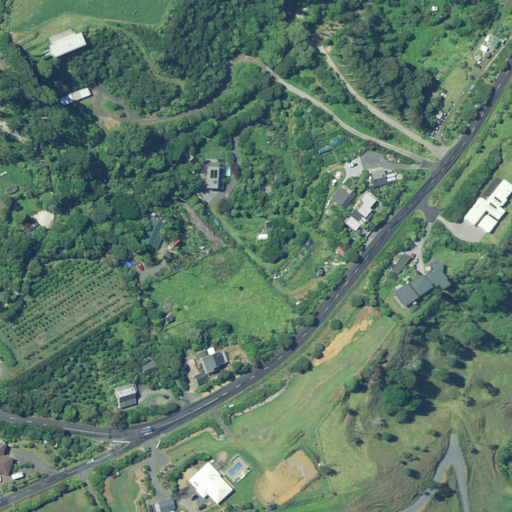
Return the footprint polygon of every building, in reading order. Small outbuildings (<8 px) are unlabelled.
[(71,35),(68,29),(47,38),(50,44),(46,46),(50,57),(81,44),(76,33),(71,35)] [(499,41),(493,37),(488,45),(495,49),(499,41)] [(487,47),(479,44),(477,50),(484,53),(487,47)] [(77,97),(76,94),(64,98),(67,105),(80,100),(93,94),(90,87),(77,93),(78,96),(77,97)] [(225,163),(221,163),(219,164),(219,167),(208,167),(207,188),(223,189),(225,163)] [(386,184),(383,169),(370,172),(374,186),(386,184)] [(495,207),(496,205),(498,207),(504,200),(502,199),(511,188),(500,179),(482,201),(479,198),(463,218),(470,225),(482,209),(486,212),(476,225),(480,229),(485,232),(494,221),(493,221),(501,211),(495,207)] [(347,195),(338,187),(330,197),(343,208),(355,193),(351,190),(347,195)] [(372,200),(363,192),(350,207),(351,209),(340,222),(350,230),(368,210),(366,208),(372,200)] [(162,222),(150,217),(139,242),(156,249),(162,237),(156,234),(162,222)] [(346,253),(338,246),(335,250),(342,257),(346,253)] [(440,265),(427,262),(425,273),(421,276),(420,274),(393,292),(402,305),(429,287),(435,285),(438,289),(447,283),(439,272),(440,265)] [(175,318),(172,313),(165,318),(168,323),(175,318)] [(206,354),(204,350),(197,353),(204,373),(218,368),(217,364),(223,362),(219,353),(213,355),(212,352),(206,354)] [(155,366),(152,360),(139,366),(141,372),(155,366)] [(205,381),(202,372),(192,376),(196,385),(205,381)] [(136,403),(130,383),(114,388),(120,408),(136,403)] [(3,444),(0,443),(0,473),(6,475),(10,458),(0,455),(3,444)] [(219,475),(207,462),(188,480),(196,489),(195,490),(202,498),(207,494),(216,504),(231,490),(218,476),(219,475)] [(162,511),(174,508),(172,499),(158,503),(160,511),(162,511)]
